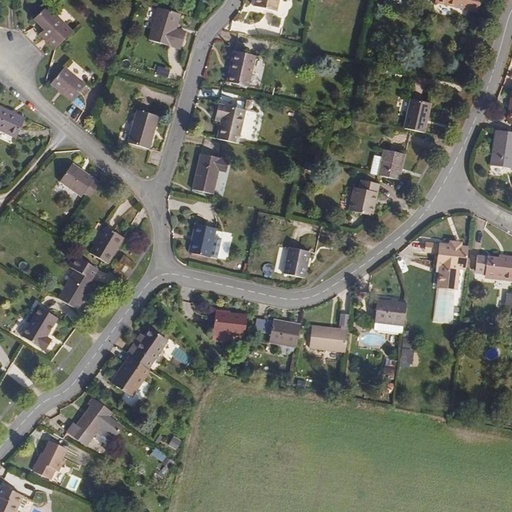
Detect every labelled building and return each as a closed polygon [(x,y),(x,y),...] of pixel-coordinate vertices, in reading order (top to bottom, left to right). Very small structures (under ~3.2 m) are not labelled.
[(275,15),(279,0),(256,0),(255,10),(275,15)] [(476,13),(478,0),(435,0),(435,4),(476,13)] [(69,33),(42,6),(28,19),(38,30),(36,34),(51,49),(69,33)] [(179,51),(184,33),(174,30),(179,15),(158,9),(148,40),(179,51)] [(248,88),(254,56),(235,52),(228,83),(248,88)] [(70,102),(83,87),(62,68),(49,83),(70,102)] [(420,134),(427,106),(408,101),(402,130),(420,134)] [(27,117),(0,104),(0,128),(18,137),(27,117)] [(237,143),(244,111),(216,104),(214,117),(221,119),(217,139),(237,143)] [(149,150),(156,117),(134,111),(126,144),(149,150)] [(511,155),(511,132),(496,131),(491,164),(510,168),(511,155)] [(377,176),(397,180),(402,156),(383,151),(381,158),(372,155),(367,173),(377,176)] [(212,194),(216,172),(225,174),(227,160),(198,154),(190,189),(212,194)] [(70,162),(56,181),(78,196),(81,192),(88,197),(98,182),(70,162)] [(370,216),(376,186),(360,182),(359,189),(352,188),(347,212),(370,216)] [(210,238),(212,228),(191,224),(185,255),(206,259),(206,256),(210,238)] [(103,262),(119,238),(102,226),(85,251),(103,262)] [(214,257),(217,239),(210,238),(206,256),(214,257)] [(437,256),(439,245),(426,244),(425,255),(437,256)] [(465,271),(467,248),(461,247),(449,246),(439,245),(436,267),(439,267),(439,272),(438,282),(458,285),(460,270),(465,271)] [(302,278),(307,255),(286,250),(281,276),(301,280),(302,278)] [(71,270),(55,297),(74,308),(91,281),(88,279),(95,268),(72,254),(65,266),(71,270)] [(511,279),(511,257),(507,257),(506,262),(500,261),(500,260),(490,259),(488,276),(511,279)] [(122,274),(129,266),(123,261),(116,270),(122,274)] [(511,293),(511,289),(504,288),(502,302),(511,303),(511,293)] [(403,327),(406,306),(377,302),(374,323),(375,324),(403,327)] [(38,306),(20,335),(43,350),(50,339),(45,335),(56,317),(38,306)] [(338,326),(339,326),(347,327),(348,315),(340,314),(338,326)] [(242,339),(245,320),(215,315),(212,333),(242,339)] [(402,333),(403,327),(375,324),(375,329),(402,333)] [(294,349),(297,330),(272,325),(268,345),(294,349)] [(344,353),(347,327),(339,326),(339,331),(305,326),(303,347),(344,353)] [(144,367),(164,338),(148,327),(139,342),(133,338),(123,353),(127,356),(106,386),(125,399),(147,370),(144,367)] [(410,340),(402,340),(401,350),(409,350),(410,340)] [(292,379),(290,387),(298,388),(299,380),(292,379)] [(89,436),(108,408),(89,394),(83,403),(85,405),(71,423),(68,421),(63,429),(83,443),(88,435),(89,436)] [(172,436),(166,445),(174,449),(180,441),(172,436)] [(58,460),(64,446),(47,438),(40,453),(38,452),(30,469),(49,478),(55,468),(57,469),(60,462),(58,460)] [(23,511),(29,500),(0,486),(0,511),(23,511)]
